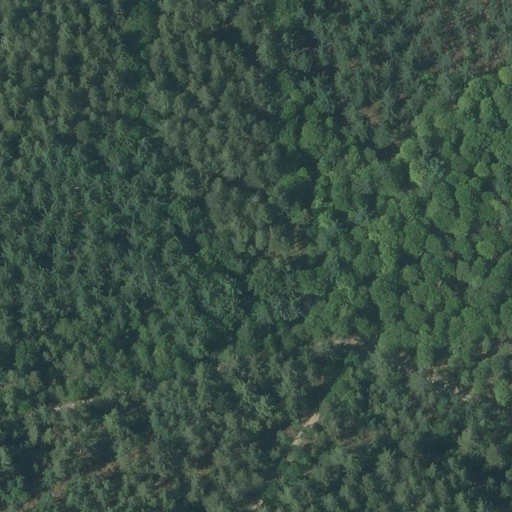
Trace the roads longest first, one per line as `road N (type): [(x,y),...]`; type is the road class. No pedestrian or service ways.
road 1 (track): [(358,348),(307,350),(0,416)]
road 2 (track): [(307,350),(268,0)]
road 3 (track): [(358,348),(511,112)]
road 4 (track): [(252,511),(358,348)]
road 5 (track): [(511,422),(358,348)]
